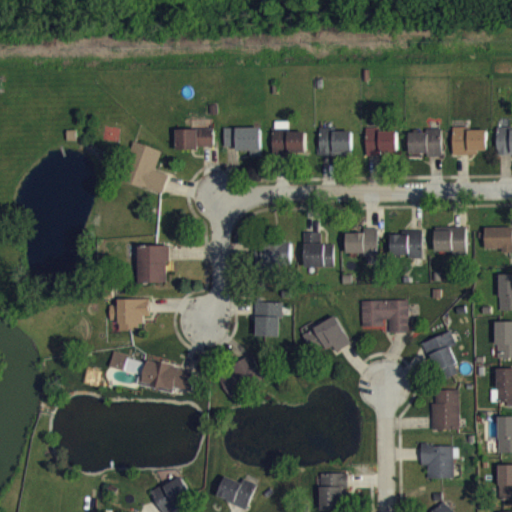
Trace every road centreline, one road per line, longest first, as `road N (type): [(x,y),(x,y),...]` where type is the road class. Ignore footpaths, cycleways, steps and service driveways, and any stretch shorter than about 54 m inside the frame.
road 1 (residential): [(220,194),(511,189)]
road 2 (residential): [(220,194),(221,294),(207,318)]
road 3 (residential): [(386,511),(384,384)]
